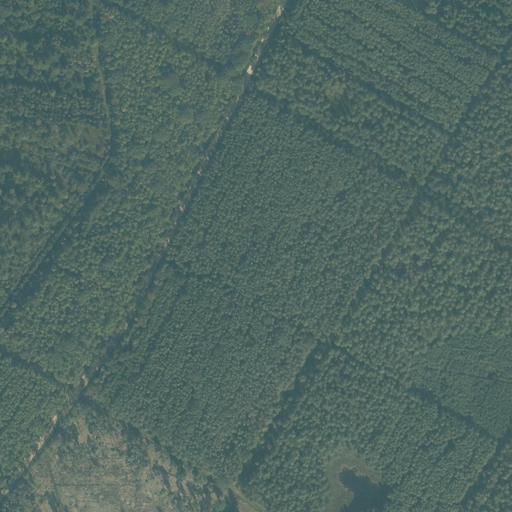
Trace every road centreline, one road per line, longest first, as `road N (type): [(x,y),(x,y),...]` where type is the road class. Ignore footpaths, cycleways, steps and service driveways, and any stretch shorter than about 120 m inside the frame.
road 1 (track): [(78,390),(126,322),(245,80)]
road 2 (track): [(511,243),(245,80)]
road 3 (track): [(265,511),(78,390)]
road 4 (track): [(78,390),(0,500)]
